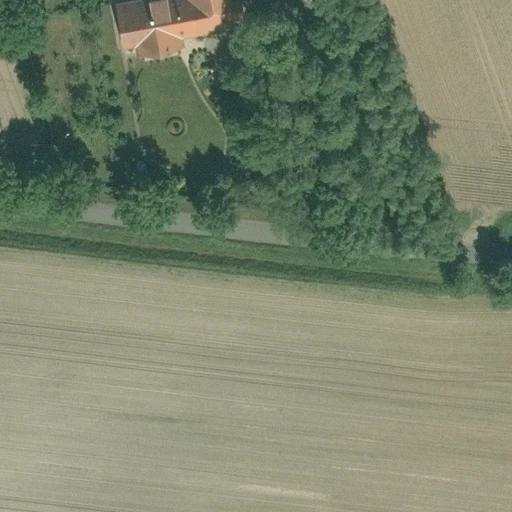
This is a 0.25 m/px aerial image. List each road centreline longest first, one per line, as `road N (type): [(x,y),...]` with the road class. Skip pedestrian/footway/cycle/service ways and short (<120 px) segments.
road 1 (residential): [(0,202),(511,261)]
road 2 (unknown): [(326,240),(276,0)]
